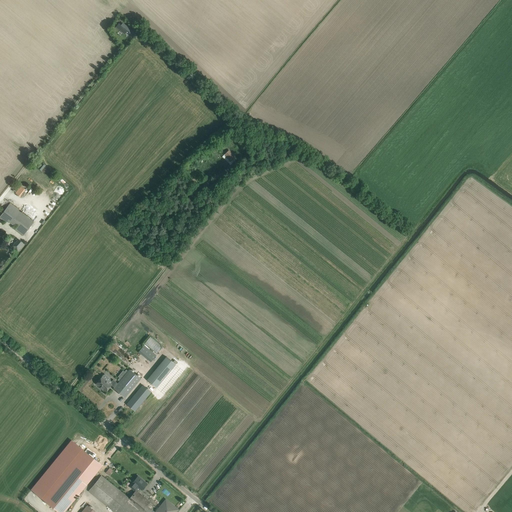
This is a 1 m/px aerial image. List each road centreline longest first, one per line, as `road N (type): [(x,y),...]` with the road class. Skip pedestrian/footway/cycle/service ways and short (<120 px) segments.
road 1 (unclassified): [(66,393),(168,269),(172,211),(203,181)]
road 2 (track): [(137,32),(7,189)]
road 3 (unclassified): [(210,511),(66,393)]
